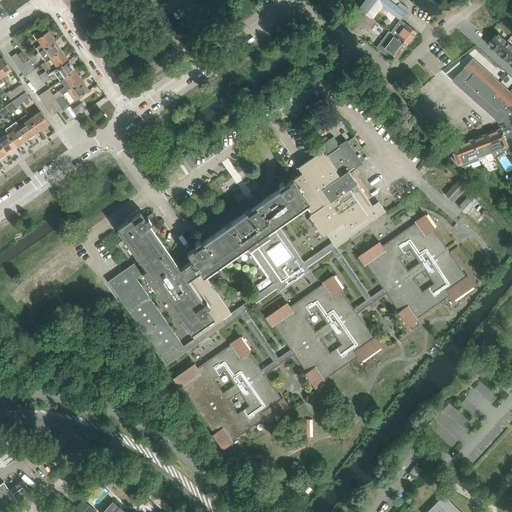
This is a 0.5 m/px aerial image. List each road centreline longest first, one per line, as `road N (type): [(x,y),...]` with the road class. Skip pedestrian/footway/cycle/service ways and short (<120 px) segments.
road 1 (secondary): [(247,511),(168,439),(127,414),(70,396),(0,391)]
road 2 (residential): [(386,70),(385,88),(444,145),(496,126),(416,52)]
road 3 (secondary): [(0,419),(48,421),(109,440),(170,478),(205,511)]
road 4 (residential): [(511,398),(459,456),(411,458),(370,511)]
road 5 (residential): [(0,208),(133,114)]
road 6 (residential): [(133,114),(53,0)]
